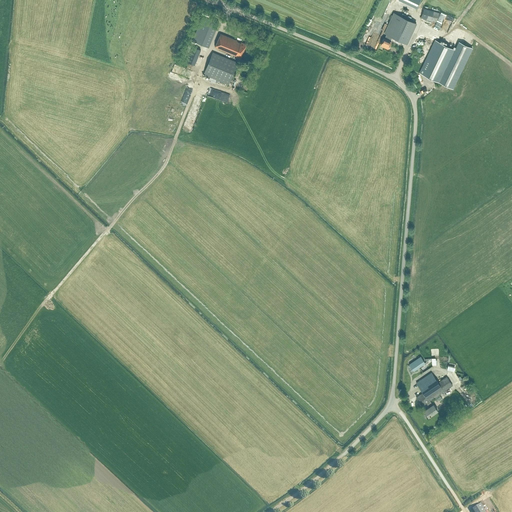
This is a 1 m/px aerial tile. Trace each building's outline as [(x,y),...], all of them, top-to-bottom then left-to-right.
[(423,8),(421,17),(435,22),(438,12),(424,8),(423,8)] [(383,37),(380,44),(388,47),(391,41),(390,40),(392,36),(394,37),(396,38),(406,43),(416,23),(393,12),(384,33),(386,34),(384,38),(383,37)] [(202,15),(193,38),(192,40),(208,47),(218,22),(214,20),(202,15)] [(240,57),(246,44),(241,42),(240,43),(236,41),(237,40),(220,33),(214,47),(240,57)] [(435,40),(420,72),(453,88),(472,48),(460,42),(456,50),(435,40)] [(188,65),(192,67),(193,64),(194,64),(200,50),(191,46),(185,61),(190,63),(188,65)] [(237,62),(212,52),(203,74),(228,84),(237,62)] [(420,356),(409,364),(413,370),(424,363),(420,356)] [(424,410),(428,416),(437,410),(433,404),(432,404),(430,400),(452,385),(446,377),(438,382),(431,372),(416,382),(423,392),(416,397),(422,406),(426,403),(429,407),(424,410)]
